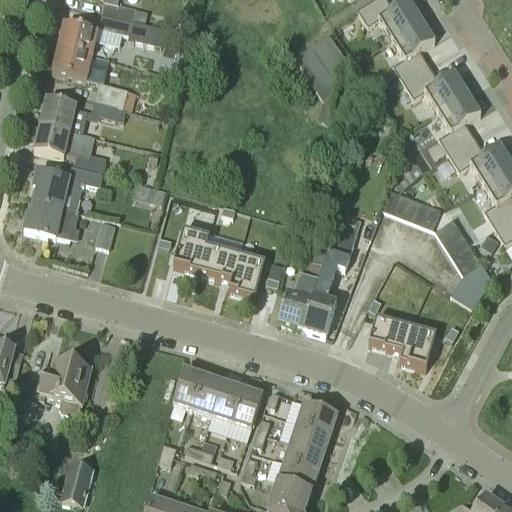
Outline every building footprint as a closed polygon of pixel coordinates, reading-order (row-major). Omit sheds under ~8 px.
[(95,0),(105,2),(102,20),(132,26),(135,13),(117,9),(119,0),(95,0)] [(366,33),(377,26),(390,46),(419,28),(407,8),(408,7),(407,6),(393,16),(390,18),(381,4),(384,2),(382,0),(356,17),(366,33)] [(131,29),(132,26),(102,20),(101,20),(98,34),(121,39),(129,41),(131,29)] [(403,67),(393,74),(403,89),(429,73),(428,72),(425,74),(416,60),(419,58),(434,49),(434,48),(433,48),(419,28),(390,46),(403,67)] [(92,61),(95,46),(97,37),(64,29),(58,53),(92,61)] [(131,29),(129,41),(127,48),(133,49),(133,48),(161,54),(165,37),(131,29)] [(329,41),(294,63),(296,66),(295,72),(301,74),(322,106),(318,125),(328,127),(335,100),(343,62),(329,41)] [(109,65),(92,61),(58,53),(52,78),(86,86),(86,85),(103,89),(109,65)] [(453,79),(438,89),(435,91),(427,77),(430,75),(429,73),(403,89),(407,95),(412,103),(413,105),(422,99),(435,119),(465,100),(453,80),(454,80),(453,79)] [(94,108),(121,114),(126,96),(99,88),(94,108)] [(412,103),(407,95),(402,98),(407,106),(412,103)] [(474,146),(473,145),(470,146),(462,133),(465,131),(480,121),(479,121),(478,121),(465,100),(435,119),(446,141),(438,146),(448,162),(474,146)] [(81,140),(85,125),(87,117),(75,115),(76,111),(46,103),(40,129),(81,140)] [(99,121),(121,126),(124,114),(121,114),(94,108),(91,118),(99,120),(99,121)] [(392,129),(380,113),(369,129),(392,129)] [(76,162),(81,140),(40,129),(34,156),(64,163),(65,159),(76,162)] [(499,153),(499,152),(484,161),(481,163),(472,149),(475,147),(474,146),(448,162),(458,179),(467,174),(481,191),(511,173),(499,153)] [(158,161),(151,159),(149,168),(156,170),(158,161)] [(73,173),(98,179),(101,168),(76,162),(73,173)] [(98,179),(73,173),(71,172),(68,184),(37,177),(33,193),(37,194),(34,208),(78,218),(76,217),(83,189),(100,193),(102,180),(98,179)] [(493,235),(511,223),(511,212),(508,205),(511,203),(511,202),(511,175),(511,173),(481,191),(492,213),(483,219),(493,235)] [(152,195),(149,209),(161,212),(165,198),(152,195)] [(391,195),(383,215),(393,219),(401,200),(391,195)] [(401,200),(393,219),(403,223),(411,204),(401,200)] [(411,204),(403,223),(413,227),(421,208),(411,204)] [(74,234),(78,218),(34,208),(31,221),(25,219),(21,235),(55,243),(55,241),(68,243),(71,234),(74,234)] [(421,208),(413,227),(423,231),(430,212),(421,208)] [(340,220),(346,222),(349,211),(343,210),(340,220)] [(430,212),(423,231),(432,235),(440,216),(430,212)] [(222,215),(220,222),(232,225),(234,218),(222,215)] [(511,223),(493,235),(504,252),(511,246),(511,223)] [(436,236),(441,245),(459,234),(454,225),(436,236)] [(109,255),(115,232),(101,229),(95,252),(109,255)] [(329,254),(302,337),(325,344),(336,308),(327,305),(337,275),(345,278),(357,236),(337,230),(329,254)] [(459,234),(441,245),(446,254),(465,243),(459,234)] [(183,236),(173,272),(198,279),(208,243),(183,236)] [(208,243),(198,279),(231,288),(228,298),(229,298),(239,262),(206,253),(209,243),(208,243)] [(465,243),(446,254),(452,263),(471,252),(465,243)] [(168,244),(165,255),(173,257),(176,246),(168,244)] [(286,297),(277,330),(301,337),(302,337),(329,254),(315,249),(309,268),(304,266),(294,299),(286,297)] [(471,252),(452,263),(457,272),(476,261),(471,252)] [(412,260),(406,271),(428,282),(433,271),(412,260)] [(457,272),(463,282),(482,270),(476,261),(457,272)] [(239,262),(229,298),(254,305),(264,269),(239,262)] [(491,285),(482,270),(463,282),(457,291),(451,300),(472,314),(478,305),(491,285)] [(264,283),(261,295),(269,297),(272,285),(264,283)] [(372,307),(367,317),(374,320),(379,310),(372,307)] [(375,326),(368,352),(402,361),(399,371),(400,371),(410,335),(375,326)] [(445,345),(452,348),(458,338),(451,334),(445,345)] [(410,335),(400,371),(425,378),(435,342),(410,335)] [(0,393),(5,395),(8,383),(16,385),(23,360),(9,356),(7,352),(3,351),(0,351),(0,393)] [(75,374),(57,369),(56,369),(52,382),(44,381),(38,405),(62,411),(58,420),(61,423),(77,427),(80,417),(82,417),(84,409),(85,409),(87,403),(84,399),(89,378),(86,378),(86,377),(85,377),(84,373),(78,371),(75,374)] [(183,376),(172,409),(192,416),(202,383),(183,376)] [(211,422),(222,389),(202,383),(192,416),(211,422)] [(222,389),(211,422),(231,429),(242,396),(222,389)] [(261,402),(242,396),(231,429),(251,435),(261,402)] [(274,415),(278,402),(273,400),(268,403),(265,413),(274,415)] [(303,410),(296,430),(330,441),(336,421),(303,410)] [(257,439),(266,441),(270,429),(261,426),(257,439)] [(296,430),(290,449),(323,460),(330,441),(296,430)] [(262,453),(266,441),(257,439),(253,450),(262,453)] [(290,449),(284,469),(317,480),(323,460),(290,449)] [(162,451),(160,460),(174,463),(176,454),(162,451)] [(197,465),(200,456),(187,452),(184,461),(197,465)] [(200,456),(197,465),(210,469),(213,460),(200,456)] [(172,472),(174,463),(160,460),(158,469),(172,472)] [(229,476),(232,467),(219,462),(216,471),(229,476)] [(244,477),(252,480),(257,467),(248,465),(244,477)] [(283,470),(277,489),(311,499),(317,480),(284,469),(283,470)] [(68,511),(83,511),(93,477),(69,470),(59,509),(68,511)] [(200,482),(203,473),(191,470),(188,479),(200,482)] [(203,473),(200,482),(215,487),(218,478),(203,473)] [(257,482),(252,480),(244,477),(241,487),(255,491),(257,482)] [(227,502),(231,489),(222,486),(218,499),(227,502)] [(306,511),(310,499),(277,489),(269,511),(306,511)] [(457,511),(497,511),(484,503),(477,511),(463,511),(461,510),(457,511)]
